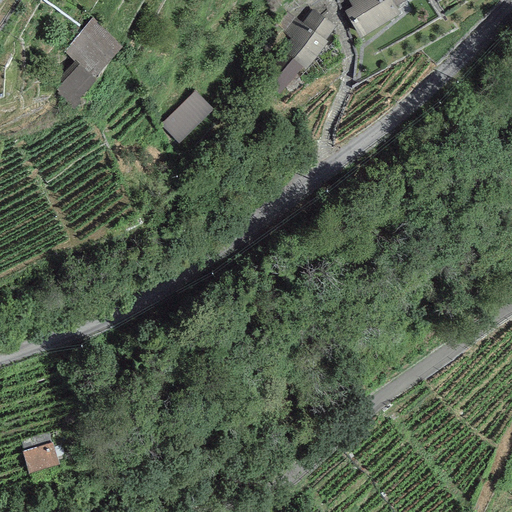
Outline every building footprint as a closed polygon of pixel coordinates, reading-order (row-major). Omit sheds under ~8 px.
[(348,0),(353,6),(344,11),(360,38),(400,14),(396,7),(392,0),(348,0)] [(282,51),(303,67),(306,70),(327,42),(325,40),(335,26),(313,10),(303,22),(288,11),(277,26),(292,38),(282,51)] [(123,47),(92,19),(62,51),(74,62),(75,61),(95,79),(123,47)] [(303,67),(282,51),(260,80),(281,96),(303,67)] [(79,97),(95,79),(75,61),(74,62),(59,79),(62,82),(55,91),(73,109),(81,100),(79,97)] [(213,108),(195,91),(160,125),(179,143),(213,108)] [(49,433),(20,442),(29,472),(58,463),(49,433)]
